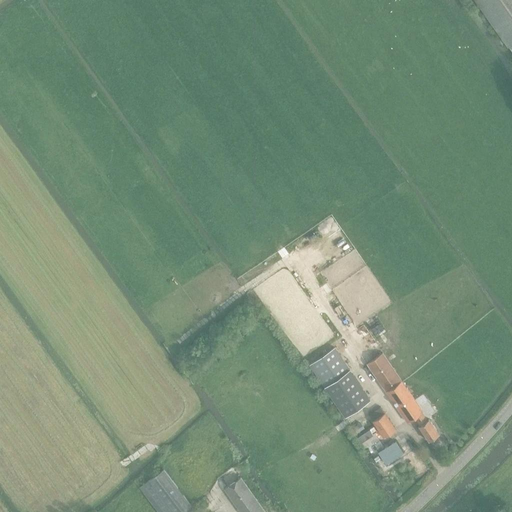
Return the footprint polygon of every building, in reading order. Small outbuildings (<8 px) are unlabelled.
[(511,0),(473,0),(506,46),(507,45),(511,52),(511,0)] [(308,261),(317,276),(331,267),(322,252),(308,261)] [(370,399),(335,347),(310,364),(345,416),(370,399)] [(428,440),(438,433),(428,419),(426,420),(421,411),(422,410),(382,352),(366,363),(406,421),(413,416),(419,424),(418,425),(428,440)] [(367,415),(383,437),(395,428),(384,412),(380,406),(367,415)] [(360,423),(354,427),(357,432),(364,428),(360,423)] [(364,433),(357,438),(360,443),(368,439),(364,433)] [(395,441),(378,452),(385,464),(403,453),(395,441)] [(185,511),(192,508),(176,486),(164,469),(140,487),(158,511),(185,511)] [(264,511),(256,499),(240,477),(224,489),(239,511),(264,511)]
